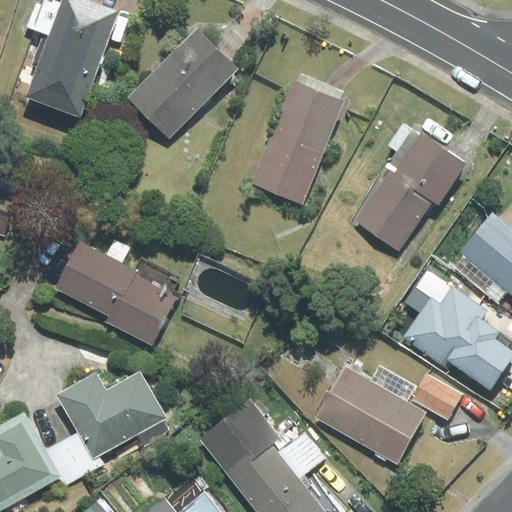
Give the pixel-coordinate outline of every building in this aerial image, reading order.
[(113,16),(64,0),(59,0),(24,103),(77,120),(113,16)] [(236,69),(194,27),(125,97),(167,139),(236,69)] [(338,107),(286,87),(249,184),(301,204),(338,107)] [(459,169),(416,138),(355,224),(398,255),(459,169)] [(511,234),(489,216),(457,256),(511,299),(511,234)] [(179,299),(74,245),(50,291),(108,320),(104,327),(152,352),(179,299)] [(484,315),(449,291),(439,306),(429,299),(403,338),(487,395),(511,360),(489,345),(495,337),(477,325),(484,315)] [(421,416),(341,370),(314,416),(395,462),(421,416)] [(464,389),(424,371),(411,400),(452,418),(464,389)] [(95,373),(54,397),(93,463),(164,420),(137,374),(106,392),(95,373)] [(276,438),(248,402),(198,441),(255,511),(318,511),(266,446),(276,438)] [(0,511),(3,511),(58,481),(20,417),(0,428),(0,511)]
